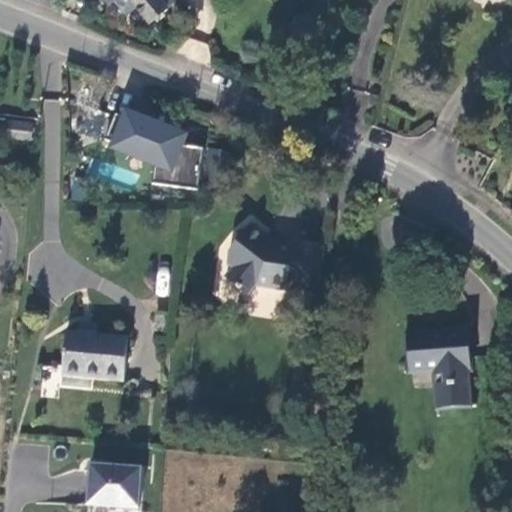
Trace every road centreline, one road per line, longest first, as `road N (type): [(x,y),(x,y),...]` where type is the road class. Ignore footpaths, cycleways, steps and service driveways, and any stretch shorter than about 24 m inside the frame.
road 1 (tertiary): [(511,255),(389,167),(0,14)]
road 2 (unknown): [(421,186),(511,63)]
